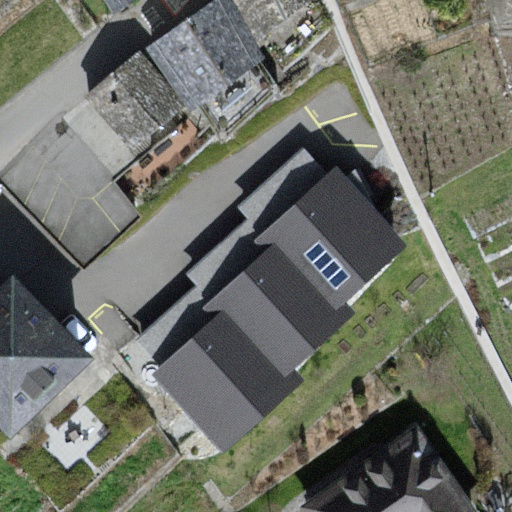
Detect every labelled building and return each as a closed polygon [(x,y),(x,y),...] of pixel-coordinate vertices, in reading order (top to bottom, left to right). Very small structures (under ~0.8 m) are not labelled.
[(106,0),(114,11),(130,0),(106,0)] [(264,54),(257,38),(236,0),(208,0),(146,46),(184,102),(190,110),(264,54)] [(305,0),(236,0),(257,38),(305,0)] [(184,102),(139,49),(85,93),(131,149),(184,102)] [(150,369),(219,449),(303,376),(291,362),(354,308),(345,298),(407,244),(337,164),(253,237),(264,249),(204,301),(215,313),(150,369)] [(0,279),(0,426),(8,435),(93,354),(11,269),(0,279)] [(470,511),(408,423),(287,511),(470,511)]
